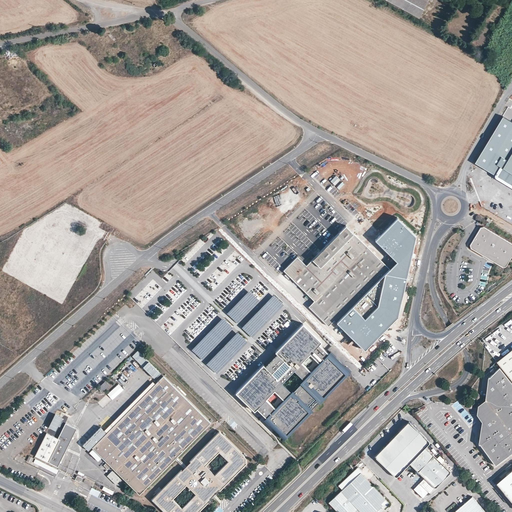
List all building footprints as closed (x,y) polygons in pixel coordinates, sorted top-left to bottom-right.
[(428,1),(426,0),(386,0),(419,17),(428,1)] [(511,121),(503,117),(475,163),(494,174),(494,176),(495,178),(511,187),(511,121)] [(416,236),(398,218),(379,236),(375,240),(380,245),(394,258),(397,261),(392,266),(352,307),(337,322),(365,349),(384,330),(398,316),(416,236)] [(319,252),(315,248),(310,252),(309,256),(312,259),(306,265),(297,256),(284,270),(314,300),(309,306),(328,325),(333,320),(335,322),(389,268),(379,258),(349,229),(345,226),(319,252)] [(511,244),(483,228),(480,229),(470,246),(471,249),(504,267),(507,267),(511,257),(511,244)] [(228,313),(238,323),(261,301),(251,291),(228,313)] [(243,328),(253,338),(286,304),(276,294),(243,328)] [(203,360),(234,328),(224,318),(192,349),(203,360)] [(319,344),(321,342),(303,324),(276,352),(278,354),(279,355),(267,368),(265,366),(264,365),(236,392),(255,410),(257,408),(266,417),(268,415),(288,435),(313,409),(307,404),(314,397),(320,402),(347,374),(326,354),(328,353),(319,344)] [(207,364),(217,374),(249,342),(239,332),(207,364)] [(354,342),(352,340),(346,347),(348,349),(354,342)] [(511,347),(496,361),(500,366),(511,381),(511,347)] [(138,351),(133,356),(155,380),(160,374),(138,351)] [(279,355),(278,354),(265,366),(267,368),(279,355)] [(511,381),(500,366),(487,377),(485,399),(477,404),(476,409),(476,414),(481,422),(478,443),(495,465),(511,451),(511,381)] [(177,456),(205,426),(209,422),(162,376),(155,383),(144,395),(107,432),(92,447),(108,464),(139,494),(174,458),(177,456)] [(107,432),(144,395),(155,383),(152,381),(140,393),(104,430),(107,432)] [(98,388),(102,392),(109,386),(105,382),(98,388)] [(56,415),(48,431),(57,434),(64,418),(56,415)] [(409,421),(375,456),(397,477),(410,463),(426,478),(436,487),(436,488),(452,472),(425,446),(430,442),(409,421)] [(46,432),(35,455),(58,466),(77,428),(65,423),(58,438),(46,432)] [(166,511),(194,511),(245,462),(245,458),(219,432),(186,465),(183,467),(153,498),(166,511)] [(179,459),(178,457),(177,456),(174,458),(175,459),(177,461),(183,467),(186,465),(179,459)] [(35,458),(33,462),(56,473),(58,470),(35,458)] [(389,502),(362,472),(363,471),(358,466),(339,484),(343,488),(330,501),(339,511),(374,511),(382,505),(383,507),(389,502)] [(511,467),(496,481),(511,499),(511,467)] [(436,487),(426,478),(420,483),(430,493),(436,487)] [(454,511),(486,511),(473,496),(454,511)]
